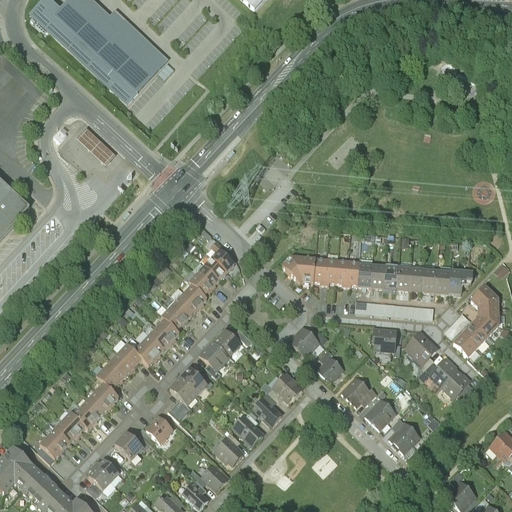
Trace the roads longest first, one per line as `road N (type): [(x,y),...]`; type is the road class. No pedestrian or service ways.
road 1 (secondary): [(178,189),(314,40),(349,13),(388,3),(468,1)]
road 2 (secondary): [(0,376),(178,189)]
road 3 (unclassified): [(16,0),(18,38),(178,189)]
road 4 (residential): [(304,314),(425,328),(476,378)]
road 5 (residential): [(445,511),(319,390)]
road 6 (residential): [(209,511),(319,390)]
road 7 (residential): [(265,273),(156,391)]
road 8 (residential): [(142,407),(76,476),(77,490),(100,511)]
